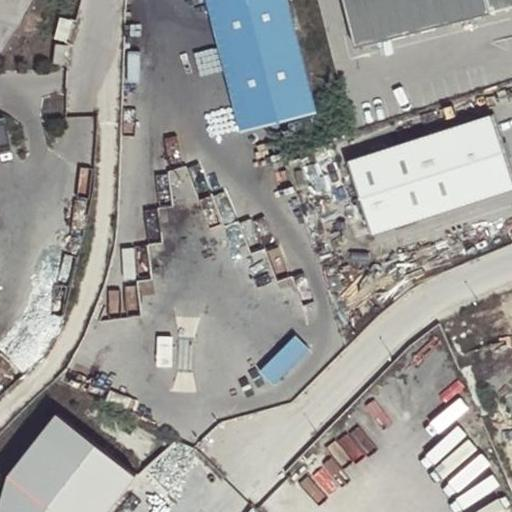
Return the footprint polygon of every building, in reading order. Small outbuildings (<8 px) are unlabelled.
[(289,0),(204,0),(239,141),(319,121),(289,0)] [(511,0),(341,0),(354,49),(511,10),(511,0)] [(55,39),(67,42),(71,20),(59,18),(55,39)] [(349,169),(373,242),(511,197),(511,178),(495,123),(349,169)] [(283,381),(321,346),(308,333),(270,368),(283,381)] [(96,511),(135,461),(54,401),(7,464),(0,492),(0,511),(96,511)]
